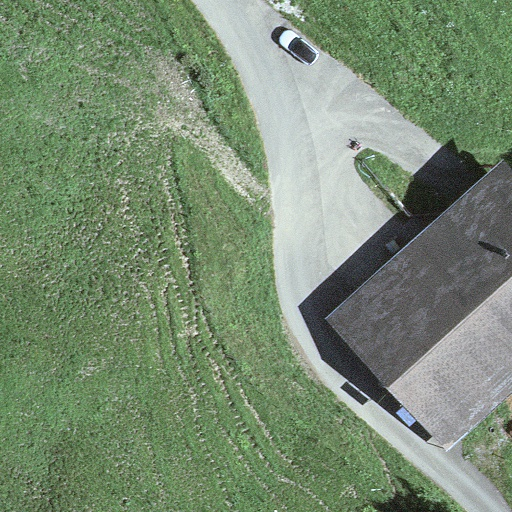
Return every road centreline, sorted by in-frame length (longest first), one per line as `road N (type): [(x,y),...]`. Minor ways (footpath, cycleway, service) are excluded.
road 1 (track): [(232,0),(259,26),(292,115),(331,346),(372,416)]
road 2 (track): [(372,416),(482,511)]
